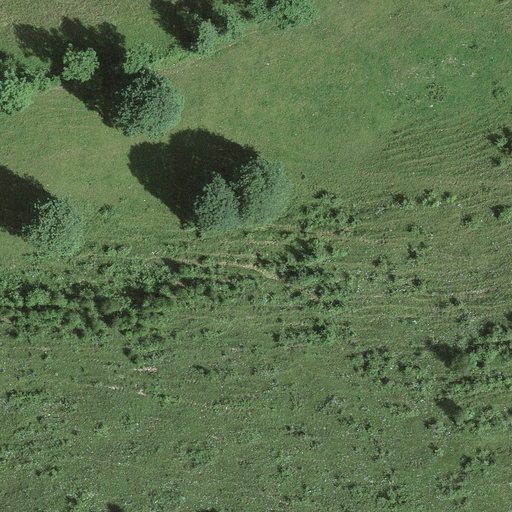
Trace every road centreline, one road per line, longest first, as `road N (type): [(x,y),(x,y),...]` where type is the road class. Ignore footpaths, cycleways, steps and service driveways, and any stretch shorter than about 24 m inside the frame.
road 1 (track): [(382,0),(294,70),(156,142),(0,181)]
road 2 (track): [(511,184),(352,176),(199,150),(160,154),(156,142)]
